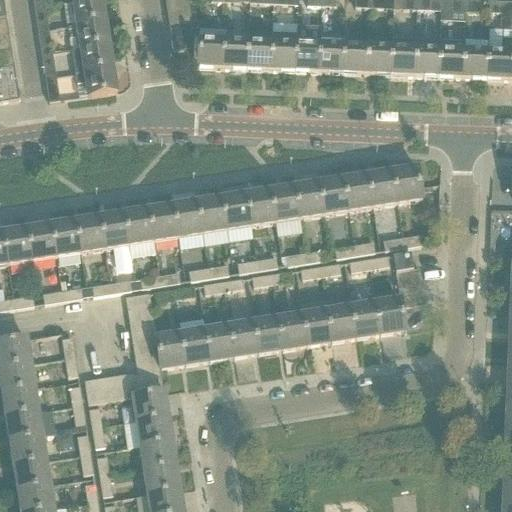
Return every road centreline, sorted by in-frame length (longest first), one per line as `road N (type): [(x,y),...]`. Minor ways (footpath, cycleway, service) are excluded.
road 1 (unclassified): [(235,511),(221,428),(230,410),(438,378),(460,356),(465,138)]
road 2 (tertiary): [(155,124),(465,138)]
road 3 (unclassified): [(19,0),(39,134)]
road 4 (unclassified): [(155,124),(159,62),(149,0)]
